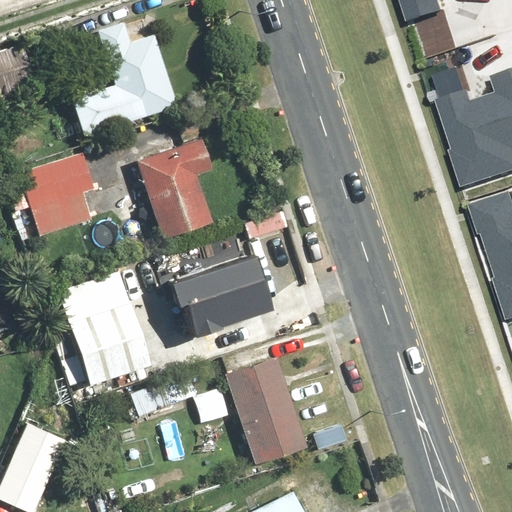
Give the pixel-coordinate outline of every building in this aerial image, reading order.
[(405,0),(411,18),(452,5),(450,0),(405,0)] [(117,18),(89,27),(106,82),(63,96),(74,133),(170,104),(148,32),(124,39),(117,18)] [(197,23),(180,32),(192,56),(210,47),(197,23)] [(16,44),(0,49),(0,94),(30,84),(16,44)] [(454,144),(467,182),(511,167),(511,65),(500,70),(506,88),(480,96),(476,83),(442,94),(458,142),(454,144)] [(193,135),(127,158),(154,236),(204,219),(188,173),(204,168),(193,135)] [(15,170),(20,188),(6,192),(12,213),(26,209),(34,236),(85,221),(78,198),(91,194),(78,151),(66,155),(15,170)] [(511,315),(511,187),(474,198),(509,316),(511,315)] [(281,232),(261,238),(275,283),(295,276),(281,232)] [(162,278),(181,330),(265,299),(246,248),(162,278)] [(101,271),(55,285),(64,312),(110,298),(101,271)] [(122,303),(57,327),(78,385),(143,360),(122,303)] [(271,354),(217,372),(247,464),(301,446),(271,354)] [(120,394),(127,418),(192,398),(185,375),(120,394)] [(26,511),(58,440),(20,424),(0,469),(0,503),(20,511),(26,511)] [(237,511),(297,511),(287,489),(237,511)]
